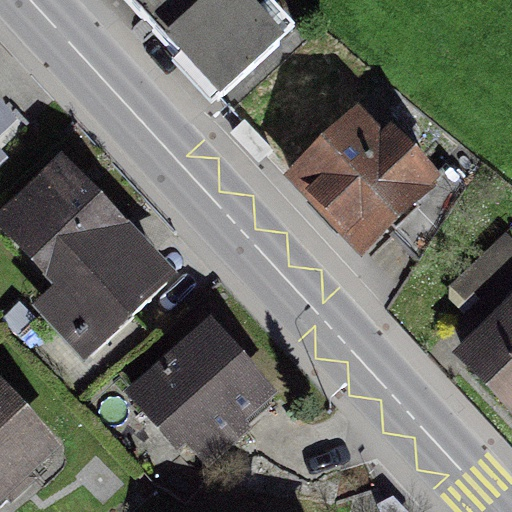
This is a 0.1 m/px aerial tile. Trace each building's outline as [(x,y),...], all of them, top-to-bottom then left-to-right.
[(123,0),(231,117),(293,60),(237,0),(123,0)] [(358,265),(436,194),(363,114),(284,185),(358,265)] [(0,280),(79,367),(159,293),(57,182),(0,233),(0,280)] [(507,439),(511,434),(511,296),(438,364),(507,439)] [(192,483),(268,414),(192,331),(116,400),(192,483)] [(0,511),(3,511),(53,469),(0,410),(0,511)]
